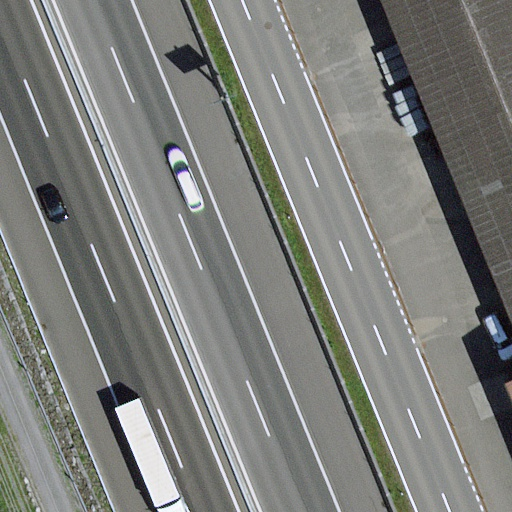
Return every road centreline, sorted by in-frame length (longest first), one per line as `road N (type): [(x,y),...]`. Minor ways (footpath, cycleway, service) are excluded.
road 1 (primary): [(241,0),(449,511)]
road 2 (motorway): [(298,511),(91,0)]
road 3 (motorway): [(0,19),(200,511)]
road 4 (track): [(61,511),(0,365)]
